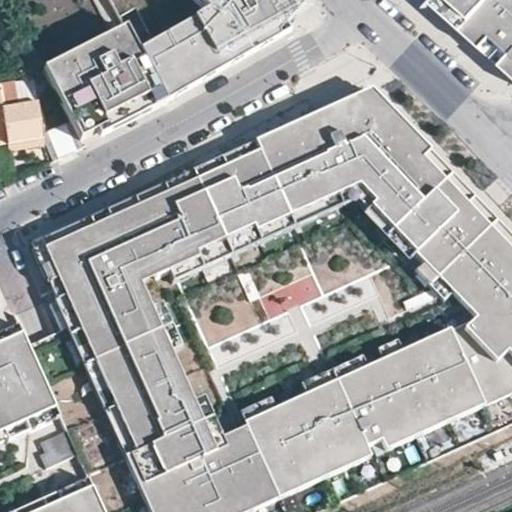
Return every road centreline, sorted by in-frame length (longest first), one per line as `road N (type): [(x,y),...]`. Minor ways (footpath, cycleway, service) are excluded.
road 1 (residential): [(0,208),(124,151),(337,30),(360,9)]
road 2 (tertiary): [(360,9),(478,120)]
